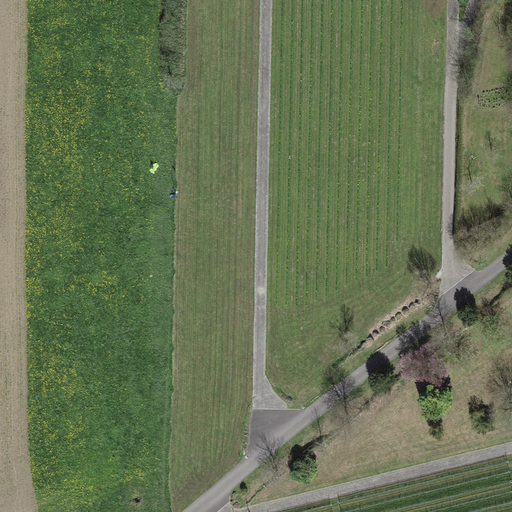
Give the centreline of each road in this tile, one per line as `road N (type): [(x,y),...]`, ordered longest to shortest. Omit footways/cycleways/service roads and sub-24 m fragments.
road 1 (residential): [(454,68),(449,308),(197,511)]
road 2 (track): [(263,0),(259,406),(275,445)]
road 3 (track): [(511,447),(247,511)]
